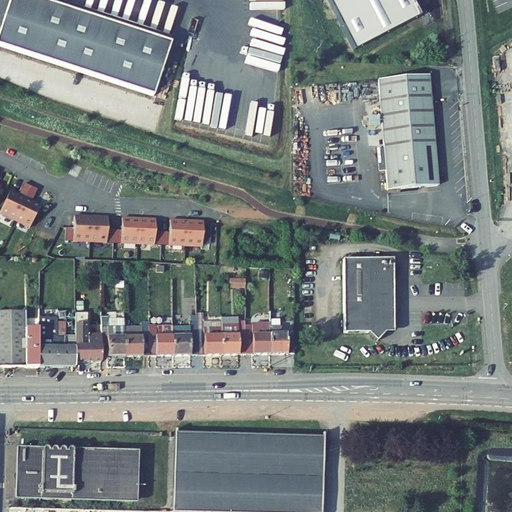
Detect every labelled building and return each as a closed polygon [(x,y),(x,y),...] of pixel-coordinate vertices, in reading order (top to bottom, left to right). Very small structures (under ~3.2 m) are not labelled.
[(0,0),(0,47),(153,97),(170,43),(35,0),(0,0)] [(51,0),(35,0),(170,43),(172,39),(51,0)] [(419,14),(412,0),(328,0),(354,49),(419,14)] [(438,186),(429,76),(377,81),(387,191),(438,186)] [(30,186),(24,184),(18,195),(10,191),(0,212),(15,219),(25,198),(30,186)] [(39,205),(25,198),(15,219),(29,226),(39,205)] [(90,217),(74,216),(73,228),(66,228),(65,241),(73,241),(73,239),(89,240),(90,217)] [(107,218),(90,217),(89,240),(106,241),(106,243),(113,243),(114,230),(106,230),(107,218)] [(138,219),(122,218),(121,231),(114,230),(113,243),(120,244),(120,241),(137,242),(138,219)] [(155,220),(138,219),(137,242),(154,242),(154,245),(161,245),(161,232),(154,232),(155,220)] [(186,221),(169,220),(169,233),(161,232),(161,245),(168,245),(168,243),(185,244),(186,221)] [(202,222),(186,221),(185,244),(201,245),(202,222)] [(398,251),(348,250),(347,323),(371,323),(379,333),(397,316),(398,251)] [(243,281),(231,280),(231,288),(243,289),(243,281)] [(0,368),(38,368),(38,329),(26,329),(26,312),(16,312),(0,312),(0,368)] [(75,362),(75,337),(65,337),(65,325),(57,325),(56,312),(39,312),(38,329),(38,368),(75,368),(75,362)] [(270,355),(270,313),(261,313),(261,327),(257,328),(257,336),(245,336),(246,355),(270,355)] [(277,313),(270,313),(270,355),(294,355),(294,335),(280,336),(280,327),(277,327),(277,313)] [(75,362),(101,362),(101,358),(101,336),(87,336),(88,314),(75,314),(75,337),(75,362)] [(197,316),(197,356),(222,356),(221,327),(221,323),(204,323),(203,314),(197,314),(197,316)] [(197,356),(197,316),(190,316),(190,330),(173,331),(173,357),(197,356)] [(125,328),(124,319),(108,319),(108,318),(101,318),(101,336),(101,358),(125,357),(125,338),(125,328)] [(221,327),(222,356),(246,355),(245,336),(245,322),(238,322),(238,327),(221,327)] [(125,338),(125,357),(149,357),(149,327),(149,324),(142,324),(142,327),(142,338),(125,338)] [(142,327),(125,328),(125,338),(142,338),(142,327)] [(149,357),(173,357),(173,331),(173,327),(149,327),(149,357)] [(321,437),(177,433),(177,430),(175,430),(172,511),(129,511),(9,509),(8,511),(321,511),(323,434),(321,434),(321,437)] [(21,474),(20,499),(134,502),(135,454),(73,452),(72,450),(69,449),(67,450),(66,451),(66,452),(64,452),(64,450),(63,450),(61,449),(60,449),(59,450),(58,451),(58,452),(56,452),(55,450),(53,449),(51,450),(50,450),(50,452),(48,452),(47,449),(45,448),(43,449),(42,451),(22,451),(21,463),(30,464),(29,474),(21,474)] [(21,463),(21,474),(29,474),(30,464),(21,463)]
